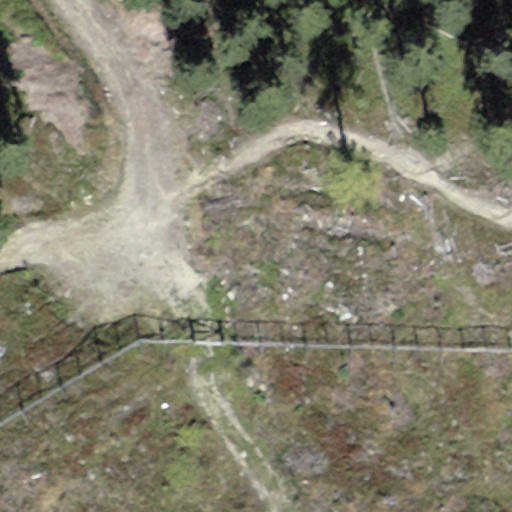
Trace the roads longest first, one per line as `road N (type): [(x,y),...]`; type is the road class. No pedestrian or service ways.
road 1 (track): [(145,213),(143,100),(75,0)]
road 2 (track): [(0,265),(145,213)]
